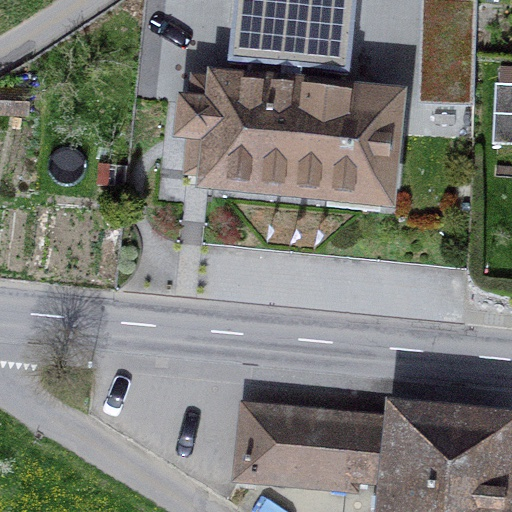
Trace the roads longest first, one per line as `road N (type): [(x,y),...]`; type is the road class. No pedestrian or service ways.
road 1 (tertiary): [(511,359),(0,310)]
road 2 (residential): [(0,394),(179,511)]
